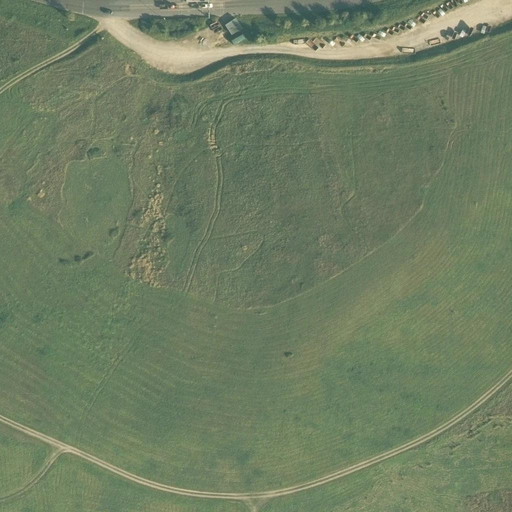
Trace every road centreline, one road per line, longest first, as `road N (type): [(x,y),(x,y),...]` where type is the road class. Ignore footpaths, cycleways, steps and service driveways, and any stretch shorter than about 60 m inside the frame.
road 1 (unknown): [(0,110),(32,79),(124,30),(116,10)]
road 2 (unknown): [(12,511),(42,496),(67,460),(0,427)]
